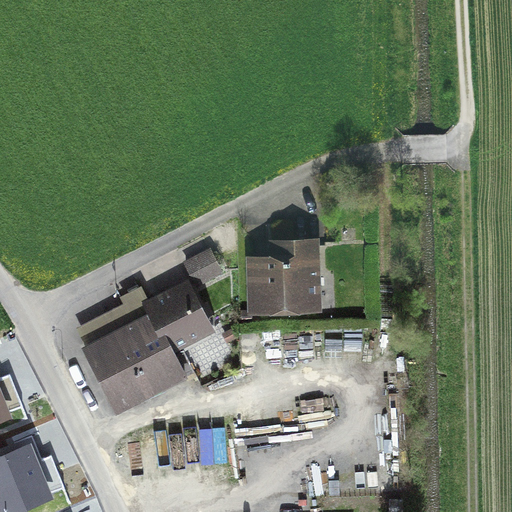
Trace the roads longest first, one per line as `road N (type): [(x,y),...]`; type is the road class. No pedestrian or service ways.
road 1 (track): [(471,511),(463,0)]
road 2 (residential): [(29,319),(235,207),(365,151),(464,149)]
road 3 (unclassified): [(118,511),(29,319)]
